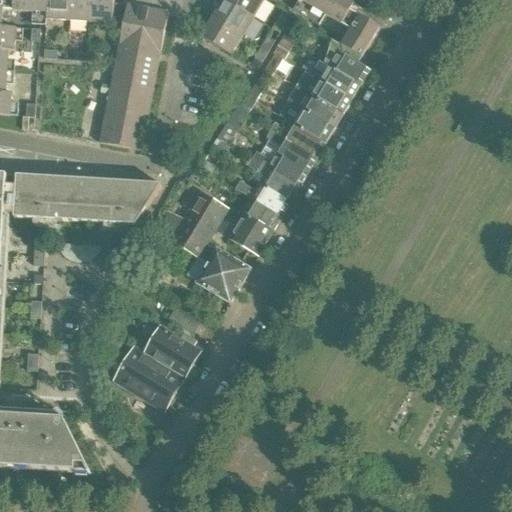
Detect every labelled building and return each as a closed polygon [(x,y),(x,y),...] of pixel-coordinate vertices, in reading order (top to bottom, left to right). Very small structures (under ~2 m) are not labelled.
[(0,0),(0,28),(16,30),(16,29),(2,28),(3,11),(19,12),(20,0),(0,0)] [(20,0),(19,12),(33,13),(32,25),(46,26),(47,20),(69,21),(70,0),(20,0)] [(92,0),(70,0),(69,21),(91,23),(92,0)] [(114,0),(92,0),(91,23),(113,24),(114,0)] [(265,0),(224,0),(224,1),(254,19),(265,0)] [(326,16),(340,25),(349,10),(351,11),(354,6),(343,0),(298,0),(300,1),(294,11),(302,15),(319,26),(326,16)] [(243,38),(254,19),(224,1),(213,19),(243,38)] [(128,6),(112,87),(103,86),(102,94),(110,95),(101,144),(142,152),(169,14),(149,10),(147,11),(146,14),(139,13),(140,8),(128,6)] [(349,10),(340,25),(351,31),(342,47),(362,59),(380,28),(351,11),(349,10)] [(231,56),(243,38),(213,19),(201,38),(231,56)] [(272,30),(280,34),(286,23),(279,19),(272,30)] [(292,24),(282,40),(290,45),(300,29),(292,24)] [(0,28),(0,49),(15,51),(16,30),(0,28)] [(31,43),(40,43),(41,31),(32,30),(31,43)] [(261,48),(269,53),(275,42),(268,37),(261,48)] [(274,55),(275,55),(282,59),(285,61),(294,47),(290,45),(282,40),(274,55)] [(332,41),(324,65),(330,69),(361,87),(370,71),(358,64),(362,59),(342,47),(332,41)] [(269,53),(261,48),(255,59),(250,67),(257,72),(269,53)] [(0,72),(8,73),(9,52),(15,52),(15,51),(0,49),(0,72)] [(45,51),(44,60),(57,61),(58,52),(45,51)] [(75,62),(88,63),(89,54),(76,53),(75,62)] [(89,54),(88,63),(101,64),(102,55),(89,54)] [(275,55),(266,70),(273,74),(282,59),(275,55)] [(310,67),(306,74),(353,101),(361,87),(330,69),(324,65),(319,62),(315,69),(310,67)] [(266,70),(257,84),(264,88),(273,74),(266,70)] [(0,94),(12,95),(12,94),(6,94),(8,73),(0,72),(0,94)] [(302,81),(297,88),(313,98),(344,116),(353,101),(306,74),(302,81)] [(256,84),(248,98),(255,102),(264,88),(257,84),(257,85),(256,84)] [(297,88),(289,103),(335,131),(344,116),(313,98),(297,88)] [(12,95),(0,94),(0,116),(11,117),(12,95)] [(245,96),(235,111),(246,118),(255,102),(248,98),(245,96)] [(289,103),(280,118),(295,127),(296,127),(326,145),(335,131),(289,103)] [(26,118),(35,119),(36,106),(27,105),(26,118)] [(235,111),(227,125),(238,132),(246,118),(235,111)] [(24,118),(23,131),(35,132),(35,119),(26,118),(24,118)] [(227,125),(218,140),(229,146),(238,132),(227,125)] [(275,125),(271,132),(317,160),(326,145),(296,127),(295,127),(291,134),(275,125)] [(269,141),(265,148),(309,174),(317,160),(271,132),(267,139),(269,141)] [(229,146),(218,140),(209,154),(212,156),(214,157),(218,150),(226,154),(229,147),(229,146)] [(257,154),(253,161),(300,188),(309,174),(265,148),(261,156),(257,154)] [(252,181),(260,186),(290,204),(300,188),(253,161),(249,159),(246,166),(256,173),(252,181)] [(0,175),(0,469),(6,470),(7,463),(30,464),(30,471),(76,474),(77,467),(85,468),(90,476),(92,475),(65,422),(0,417),(0,387),(10,229),(4,229),(5,215),(15,215),(14,219),(136,227),(162,186),(0,175)] [(236,191),(251,200),(282,218),(290,204),(260,186),(256,192),(241,183),(236,191)] [(201,194),(189,213),(217,230),(228,211),(201,194)] [(243,214),(244,215),(274,232),(282,218),(251,200),(243,214)] [(217,230),(189,213),(184,220),(168,212),(160,237),(171,243),(198,259),(199,259),(208,245),(217,230)] [(274,232),(244,215),(229,240),(258,258),(274,232)] [(103,246),(57,245),(57,247),(58,250),(59,252),(61,255),(62,257),(64,259),(67,260),(69,262),(71,263),(74,264),(77,264),(80,265),(83,264),(86,264),(88,263),(91,262),(93,261),(95,259),(97,257),(99,255),(100,253),(101,250),(102,248),(103,246)] [(35,250),(34,259),(45,259),(45,251),(35,250)] [(198,259),(186,278),(196,284),(230,304),(231,304),(251,270),(217,250),(216,250),(208,265),(199,259),(198,259)] [(45,259),(34,259),(34,267),(44,268),(45,259)] [(31,275),(31,284),(42,285),(42,276),(31,275)] [(32,303),(31,311),(42,312),(42,303),(32,303)] [(196,332),(203,321),(181,308),(174,318),(196,332)] [(42,312),(31,311),(31,320),(41,320),(42,312)] [(144,348),(141,352),(146,355),(145,356),(185,380),(202,352),(195,348),(181,340),(162,328),(148,351),(144,348)] [(135,348),(114,383),(130,393),(146,403),(165,414),(185,380),(145,356),(146,355),(141,352),(135,348)] [(28,355),(28,364),(38,364),(39,356),(28,355)] [(38,364),(28,364),(27,372),(38,373),(38,364)]
